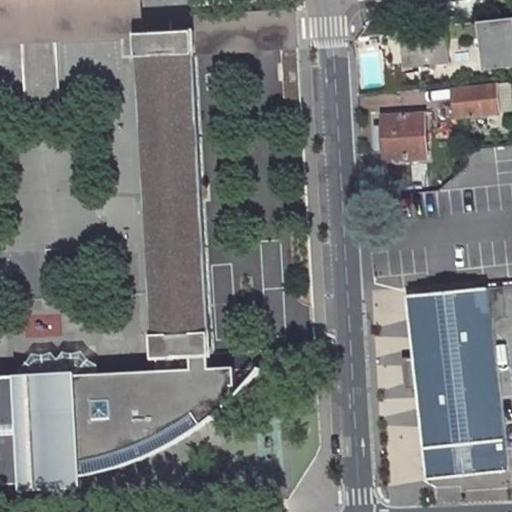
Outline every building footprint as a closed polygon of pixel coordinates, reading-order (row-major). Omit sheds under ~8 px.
[(142,0),(0,0),(0,46),(27,45),(59,43),(127,38),(142,37),(144,37),(143,21),(142,0)] [(167,20),(143,21),(144,37),(142,37),(143,58),(156,293),(159,359),(209,356),(214,356),(196,31),(168,32),(167,20)] [(451,64),(449,46),(483,43),(486,68),(511,66),(511,24),(449,31),(449,28),(403,32),(407,69),(451,64)] [(142,37),(127,38),(129,59),(143,58),(142,37)] [(59,43),(27,45),(30,117),(63,116),(59,43)] [(511,93),(511,86),(456,91),(459,120),(499,116),(497,101),(511,99),(511,93)] [(387,130),(378,131),(379,149),(388,149),(388,164),(428,161),(426,116),(386,118),(387,130)] [(511,172),(473,175),(478,227),(511,224),(511,172)] [(511,286),(489,289),(492,318),(511,316),(511,286)] [(489,289),(411,296),(430,476),(510,469),(492,318),(489,289)] [(238,399),(237,399),(235,372),(210,373),(209,356),(159,359),(160,376),(0,384),(0,483),(29,482),(29,488),(52,487),(52,475),(79,474),(79,479),(111,473),(130,468),(148,461),(165,453),(178,445),(199,433),(217,419),(230,408),(238,399)]
